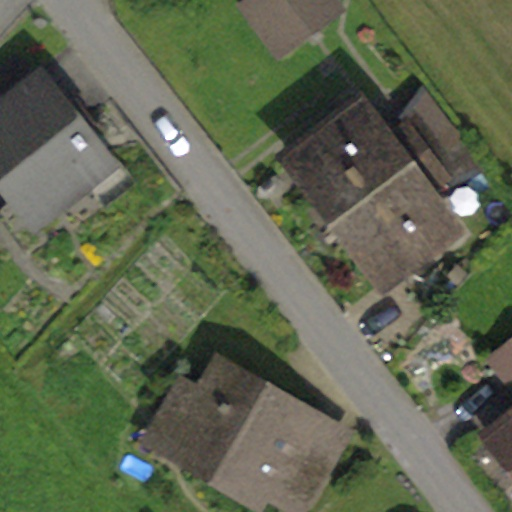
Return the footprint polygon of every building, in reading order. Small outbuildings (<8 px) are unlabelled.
[(254,0),(245,7),(279,54),(339,10),(330,0),(254,0)] [(0,173),(37,219),(105,166),(79,132),(66,116),(21,57),(0,73),(0,173)] [(289,156),(338,220),(451,132),(425,96),(404,124),(413,136),(403,144),(395,133),(385,141),(358,105),(289,156)] [(76,108),(66,116),(79,132),(89,124),(76,108)] [(447,180),(478,168),(451,132),(338,220),(386,283),(453,232),(426,196),(437,188),(428,176),(438,168),(447,180)] [(511,383),(511,349),(495,362),(511,383)] [(266,490),(301,510),(334,454),(299,434),(310,416),(219,363),(200,395),(182,385),(166,413),(184,423),(168,450),(259,502),(266,490)] [(511,420),(494,435),(511,457),(511,420)]
